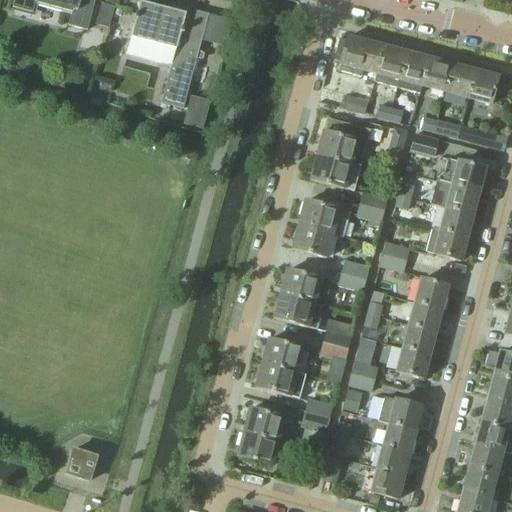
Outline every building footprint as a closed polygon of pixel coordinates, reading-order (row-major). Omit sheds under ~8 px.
[(31,13),(32,6),(69,16),(66,27),(85,32),(93,0),(13,0),(11,8),(31,13)] [(125,54),(169,66),(159,104),(181,110),(206,16),(185,10),(183,15),(139,3),(125,54)] [(114,10),(101,6),(96,28),(109,31),(114,10)] [(339,40),(333,62),(340,64),(337,72),(352,76),(361,78),(362,73),(375,76),(383,49),(346,39),(345,41),(339,40)] [(383,49),(375,76),(384,79),(382,87),(396,90),(406,55),(383,49)] [(406,55),(396,90),(418,96),(420,88),(428,60),(406,55)] [(428,60),(420,88),(443,94),(451,66),(428,60)] [(451,66),(443,94),(466,100),(473,72),(451,66)] [(473,72),(466,100),(489,106),(496,78),(473,72)] [(189,98),(182,126),(201,131),(209,103),(208,103),(189,98)] [(363,116),(366,106),(342,100),(340,110),(363,116)] [(378,107),(374,119),(386,122),(390,110),(378,107)] [(390,110),(386,122),(398,126),(401,113),(390,110)] [(423,119),(420,131),(432,134),(436,122),(423,119)] [(321,135),(315,159),(359,171),(369,134),(326,122),(322,136),(321,135)] [(436,122),(432,134),(444,138),(447,125),(436,122)] [(458,129),(455,141),(478,147),(480,147),(483,135),(459,128),(458,129)] [(392,132),(388,145),(401,148),(405,135),(405,134),(392,131),(392,132)] [(437,144),(414,138),(410,150),(434,156),(437,144)] [(353,194),(359,171),(315,159),(308,183),(353,194)] [(436,179),(435,183),(478,194),(484,171),(445,161),(441,175),(436,179)] [(429,206),(443,210),(471,218),(478,194),(435,183),(429,206)] [(399,186),(395,198),(410,201),(413,189),(399,186)] [(361,194),(358,206),(358,207),(384,214),(387,201),(361,194)] [(395,198),(392,210),(407,213),(410,201),(395,198)] [(296,228),(331,238),(342,241),(348,216),(303,204),(296,228)] [(354,219),(380,226),(384,214),(358,207),(354,219)] [(443,210),(437,233),(465,241),(471,218),(443,210)] [(324,261),(331,238),(296,228),(290,252),(324,261)] [(459,263),(465,241),(437,233),(431,256),(459,263)] [(383,244),(380,257),(405,263),(407,250),(383,244)] [(380,257),(377,269),(402,276),(405,263),(380,257)] [(342,262),(339,275),(365,282),(369,269),(342,262)] [(284,273),(278,297),(313,306),(323,309),(329,285),(319,283),(284,273)] [(336,288),(362,294),(365,282),(339,275),(336,288)] [(418,282),(412,304),(440,312),(446,289),(418,282)] [(278,297),(271,321),(306,330),(315,332),(318,321),(310,319),(313,306),(278,297)] [(364,322),(362,328),(363,328),(375,332),(377,326),(382,308),(379,307),(368,304),(364,322)] [(412,304),(406,327),(434,335),(440,312),(412,304)] [(503,335),(511,337),(511,312),(509,311),(503,335)] [(406,327),(400,350),(428,357),(434,335),(406,327)] [(325,332),(321,345),(346,352),(352,330),(342,328),(341,336),(325,332)] [(363,328),(360,340),(375,345),(379,333),(375,332),(363,328)] [(266,341),(253,389),(298,401),(304,378),(294,375),(301,351),(266,341)] [(318,358),(343,365),(346,352),(321,345),(318,358)] [(422,380),(428,357),(400,350),(393,373),(422,380)] [(511,356),(498,353),(492,377),(511,382),(511,356)] [(352,364),(348,376),(373,383),(376,371),(352,364)] [(348,376),(345,389),(371,395),(373,383),(348,376)] [(511,382),(492,377),(486,400),(511,406),(511,382)] [(382,399),(376,421),(415,432),(421,409),(382,399)] [(511,406),(486,400),(480,423),(507,430),(511,410),(511,406)] [(306,403),(303,414),(328,421),(332,408),(306,403)] [(248,411),(242,435),(276,444),(281,423),(292,426),(294,416),(269,409),(267,416),(248,411)] [(300,427),(325,434),(328,421),(303,414),(300,427)] [(386,426),(380,448),(409,456),(415,432),(376,421),(375,423),(386,426)] [(336,423),(333,436),(347,439),(350,427),(336,423)] [(480,423),(474,446),(501,453),(500,454),(511,457),(511,451),(511,432),(507,431),(507,430),(480,423)] [(242,435),(235,459),(239,460),(269,468),(276,444),(242,435)] [(333,436),(329,448),(344,452),(347,439),(333,436)] [(474,446),(468,469),(495,476),(500,454),(501,453),(474,446)] [(380,448),(374,471),(403,479),(409,456),(380,448)] [(71,452),(63,476),(87,484),(95,459),(71,452)] [(313,480),(319,456),(307,453),(301,477),(313,480)] [(333,486),(339,462),(326,459),(321,482),(333,486)] [(468,469),(462,492),(489,499),(495,476),(468,469)] [(397,501),(403,479),(374,471),(368,494),(397,501)] [(462,492),(456,511),(485,511),(489,499),(462,492)]
